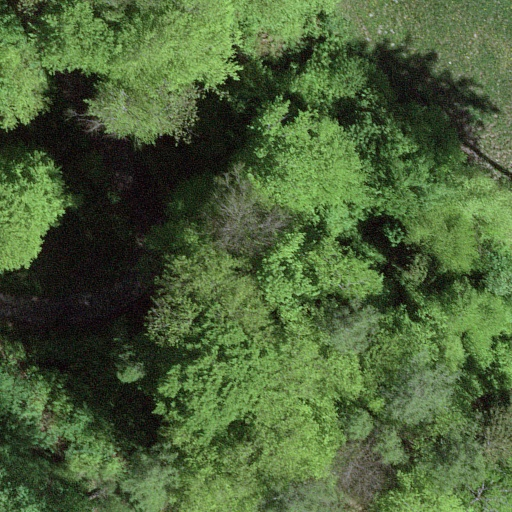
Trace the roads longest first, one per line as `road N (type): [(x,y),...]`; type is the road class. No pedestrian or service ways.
road 1 (track): [(432,511),(387,370),(344,309),(273,277),(180,261)]
road 2 (track): [(180,261),(26,0)]
road 3 (track): [(180,261),(107,299),(0,302)]
